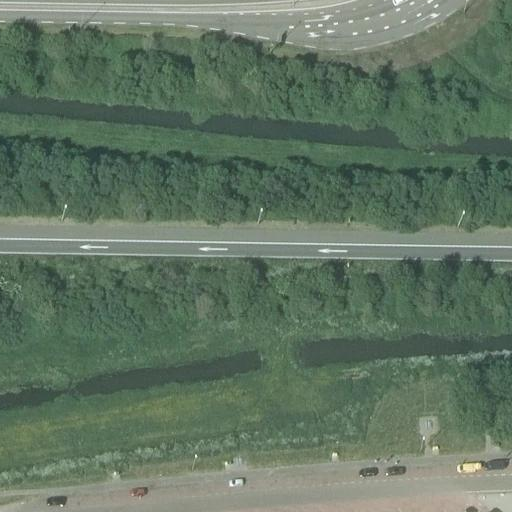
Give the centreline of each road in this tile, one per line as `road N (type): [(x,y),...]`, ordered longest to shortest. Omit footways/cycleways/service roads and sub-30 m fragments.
road 1 (motorway): [(511,258),(0,251)]
road 2 (secondary): [(0,18),(320,25),(369,20),(419,0)]
